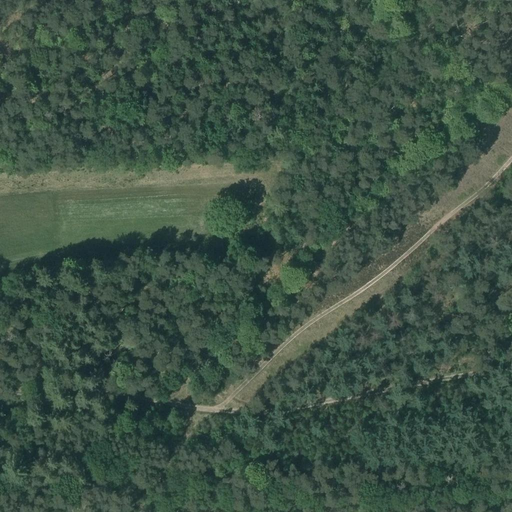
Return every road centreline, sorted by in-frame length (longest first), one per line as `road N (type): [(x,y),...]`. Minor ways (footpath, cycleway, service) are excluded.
road 1 (track): [(0,395),(80,391),(239,415),(511,363)]
road 2 (track): [(511,152),(391,266),(213,412)]
road 3 (track): [(369,0),(492,101),(511,91)]
